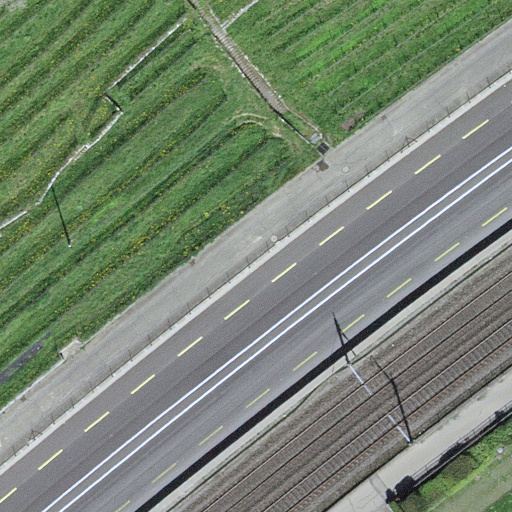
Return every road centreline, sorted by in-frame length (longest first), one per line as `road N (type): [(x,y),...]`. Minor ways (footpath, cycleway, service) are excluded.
road 1 (track): [(511,39),(0,424)]
road 2 (primary): [(511,146),(138,427),(41,511)]
road 3 (residential): [(374,511),(511,408)]
